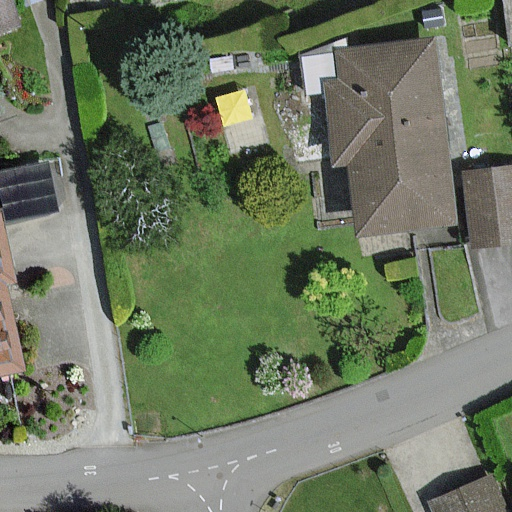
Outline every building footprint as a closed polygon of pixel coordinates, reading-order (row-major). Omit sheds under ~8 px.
[(6,0),(0,0),(0,34),(17,28),(6,0)] [(511,0),(503,0),(511,35),(511,0)] [(439,40),(341,51),(344,79),(331,80),(340,163),(356,162),(364,234),(460,223),(439,40)] [(511,165),(468,171),(477,245),(511,240),(511,165)] [(0,223),(0,373),(19,370),(2,285),(12,283),(0,223)] [(511,511),(511,507),(498,479),(437,507),(439,511),(511,511)]
